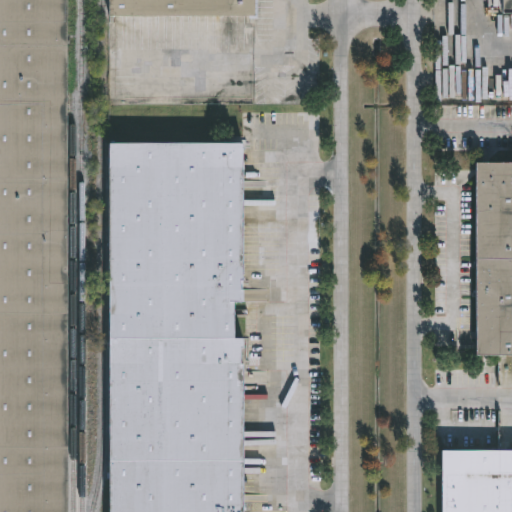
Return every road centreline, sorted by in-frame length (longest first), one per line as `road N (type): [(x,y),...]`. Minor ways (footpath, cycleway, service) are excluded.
road 1 (residential): [(416,511),(415,0)]
road 2 (residential): [(343,0),(343,511)]
